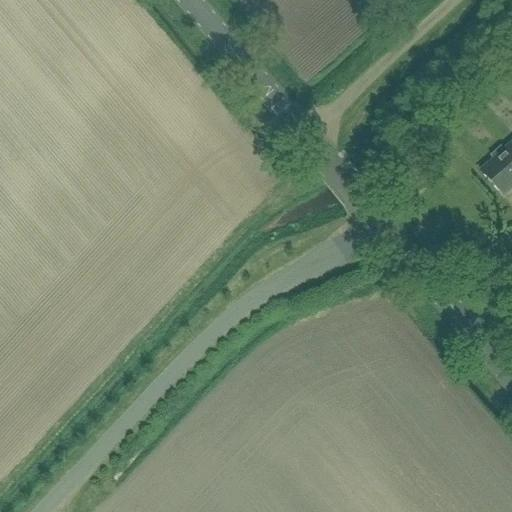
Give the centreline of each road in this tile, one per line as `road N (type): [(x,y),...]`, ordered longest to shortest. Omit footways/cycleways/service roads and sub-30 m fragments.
road 1 (tertiary): [(511,384),(306,136)]
road 2 (unclassified): [(306,136),(452,0)]
road 3 (tertiary): [(306,136),(187,0)]
